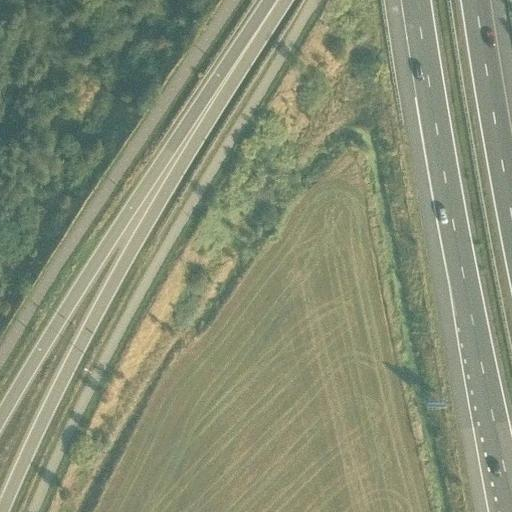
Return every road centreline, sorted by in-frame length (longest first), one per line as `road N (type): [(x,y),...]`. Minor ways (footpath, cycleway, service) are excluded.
road 1 (motorway): [(415,0),(471,326),(511,503)]
road 2 (secondary): [(2,511),(93,317),(211,104)]
road 3 (secondary): [(211,104),(62,314),(0,419)]
road 4 (motorway): [(511,220),(475,0)]
road 5 (secondary): [(211,104),(279,0)]
